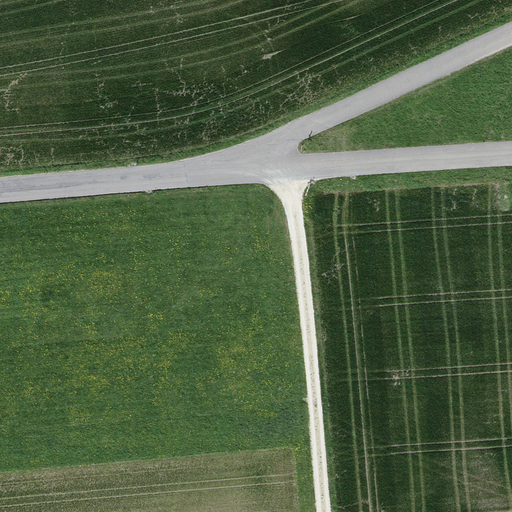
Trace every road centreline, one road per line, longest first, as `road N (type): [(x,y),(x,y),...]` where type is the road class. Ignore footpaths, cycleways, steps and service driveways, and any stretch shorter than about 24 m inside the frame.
road 1 (track): [(324,511),(293,164)]
road 2 (unclassified): [(238,168),(297,126),(511,34)]
road 3 (unclassified): [(511,151),(238,168)]
road 4 (unclassified): [(238,168),(0,190)]
